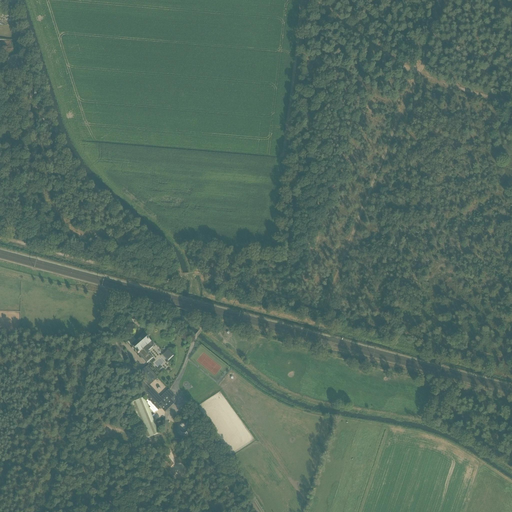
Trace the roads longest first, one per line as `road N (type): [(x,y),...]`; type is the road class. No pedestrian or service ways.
road 1 (track): [(417,75),(325,307)]
road 2 (track): [(511,103),(417,75),(316,0)]
road 3 (track): [(41,511),(88,353),(103,347)]
